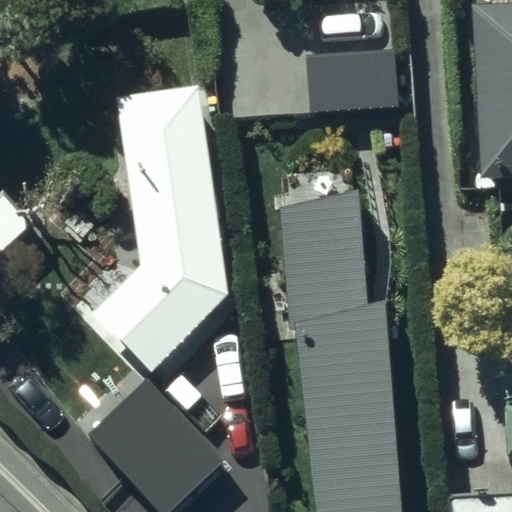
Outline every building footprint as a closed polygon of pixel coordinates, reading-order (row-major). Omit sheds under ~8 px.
[(502,203),(511,203),(511,21),(499,22),(502,203)] [(318,58),(309,58),(309,117),(400,116),(399,56),(329,57),(329,51),(318,51),(318,58)] [(97,317),(151,374),(230,298),(206,90),(126,100),(146,270),(97,317)] [(354,172),(289,177),(292,217),(283,217),(292,333),(302,333),(315,511),(402,511),(387,311),(372,312),(364,196),(356,197),(354,172)] [(87,434),(158,511),(171,511),(226,463),(149,378),(87,434)]
